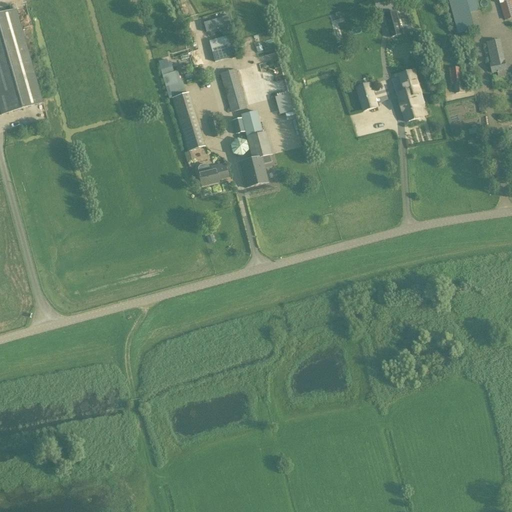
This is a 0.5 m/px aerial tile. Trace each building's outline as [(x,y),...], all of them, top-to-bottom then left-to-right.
[(478,11),(475,0),(448,0),(457,35),(475,31),(470,13),(478,11)] [(511,18),(511,1),(500,4),(505,20),(511,18)] [(0,111),(1,115),(42,104),(16,9),(0,13),(0,111)] [(397,12),(384,15),(390,38),(403,35),(397,12)] [(227,17),(203,24),(206,32),(230,25),(231,25),(228,16),(227,17)] [(499,41),(486,43),(491,64),(490,64),(492,74),(507,70),(505,61),(503,61),(499,41)] [(166,60),(158,62),(162,77),(173,73),(170,63),(167,64),(166,60)] [(460,68),(450,69),(451,84),(454,84),(455,94),(464,93),(463,83),(462,83),(461,68),(460,68)] [(231,113),(247,109),(235,70),(220,75),(231,113)] [(401,76),(406,92),(398,94),(401,104),(400,105),(402,112),(403,112),(406,123),(422,118),(416,97),(422,95),(415,72),(401,76)] [(377,108),(370,85),(357,89),(364,112),(377,108)] [(205,147),(189,94),(171,99),(188,153),(205,147)] [(242,119),(232,122),(235,135),(245,132),(252,160),(240,163),(246,189),(267,184),(261,158),(271,156),(265,133),(262,134),(256,112),(241,116),(242,119)] [(214,138),(220,136),(216,123),(210,124),(214,138)] [(237,140),(231,146),(233,155),(241,157),(248,151),(246,142),(237,140)] [(205,165),(199,166),(197,169),(198,173),(198,174),(202,188),(219,183),(218,181),(228,179),(225,165),(214,167),(215,169),(209,171),(208,167),(205,165)]
